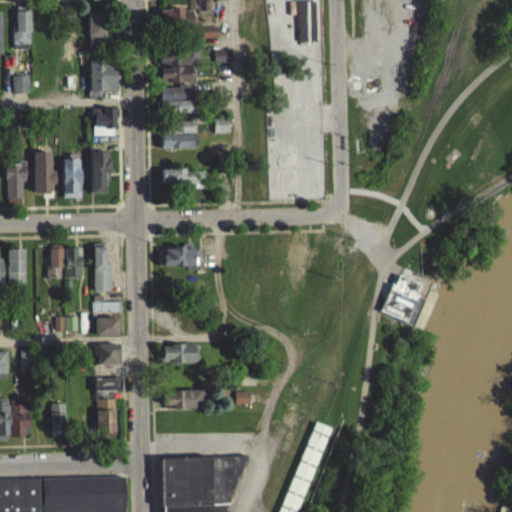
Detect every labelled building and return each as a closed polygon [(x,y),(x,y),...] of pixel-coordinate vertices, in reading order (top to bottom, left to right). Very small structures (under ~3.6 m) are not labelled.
[(194,26),(194,13),(193,13),(193,10),(190,10),(190,7),(180,7),(180,4),(167,4),(167,6),(158,6),(158,12),(156,12),(156,25),(168,25),(168,28),(181,27),(181,26),(194,26)] [(27,46),(27,41),(29,41),(29,8),(15,8),(15,24),(12,24),(13,46),(27,46)] [(87,9),(104,9),(105,33),(99,33),(99,43),(89,43),(89,33),(87,33),(87,9)] [(85,12),(73,13),(73,29),(69,29),(70,54),(86,54),(85,12)] [(201,23),(215,23),(216,34),(201,34),(201,23)] [(200,43),(215,43),(215,32),(200,32),(200,43)] [(198,45),(188,45),(188,42),(157,42),(157,62),(178,62),(178,60),(189,60),(189,58),(198,58),(198,45)] [(213,47),(228,47),(229,58),(213,58),(213,47)] [(197,53),(156,54),(157,72),(197,71),(197,53)] [(87,57),(88,95),(101,95),(101,87),(117,87),(117,75),(114,75),(114,61),(105,62),(105,56),(87,57)] [(227,56),(211,56),(212,69),(228,68),(227,56)] [(180,63),(193,63),(193,80),(154,79),(154,65),(167,65),(167,63),(180,63)] [(12,73),(28,72),(28,90),(12,91),(12,73)] [(192,88),(192,72),(153,73),(154,89),(192,88)] [(10,82),(11,99),(27,99),(26,81),(10,82)] [(188,81),(188,94),(179,94),(179,96),(155,97),(155,84),(176,84),(176,81),(188,81)] [(158,98),(189,97),(190,109),(158,110),(158,98)] [(89,142),(112,142),(112,114),(90,114),(89,142)] [(212,115),(227,115),(227,130),(212,130),(212,115)] [(190,118),(190,128),(179,128),(179,130),(155,130),(155,118),(190,118)] [(159,131),(190,131),(190,133),(197,133),(197,144),(190,144),(190,145),(173,145),(173,147),(170,147),(170,145),(159,145),(159,131)] [(106,148),(107,156),(109,156),(109,178),(104,178),(104,189),(90,190),(89,148),(106,148)] [(6,195),(21,195),(21,177),(25,177),(25,158),(17,158),(17,161),(6,161),(6,164),(4,164),(4,177),(6,177),(6,195)] [(48,199),(48,190),(52,190),(52,177),(48,177),(48,158),(31,158),(31,199),(48,199)] [(60,204),(78,204),(77,165),(59,165),(60,204)] [(159,165),(170,166),(170,165),(183,165),(183,166),(194,167),(194,168),(203,168),(203,180),(194,180),(183,180),(183,181),(170,181),(170,178),(159,178),(159,165)] [(159,190),(193,189),(193,194),(202,194),(202,174),(159,175),(159,190)] [(303,233),(303,265),(287,265),(287,230),(301,230),(301,233),(303,233)] [(158,249),(158,263),(199,262),(199,246),(192,246),(191,240),(181,240),(181,243),(163,243),(158,249)] [(64,273),(68,273),(68,277),(80,276),(80,263),(82,263),(81,244),(76,245),(63,245),(64,273)] [(92,244),(93,289),(109,288),(108,260),(105,260),(105,244),(92,244)] [(49,246),(61,245),(61,265),(49,265),(49,246)] [(198,272),(198,253),(157,254),(158,273),(198,272)] [(59,254),(46,254),(45,284),(59,284),(59,254)] [(6,289),(23,288),(22,255),(5,255),(6,289)] [(393,281),(389,291),(386,289),(374,316),(400,328),(412,301),(409,300),(414,290),(393,281)] [(118,299),(91,300),(91,311),(118,311),(118,299)] [(117,308),(89,308),(89,318),(117,318),(117,308)] [(76,314),(76,328),(65,328),(65,314),(76,314)] [(116,314),(94,315),(95,334),(117,333),(116,314)] [(54,315),(63,315),(63,329),(54,329),(54,315)] [(52,338),(75,337),(74,322),(52,323),(52,338)] [(197,342),(198,359),(158,360),(158,346),(162,346),(162,344),(170,344),(170,341),(183,341),(183,343),(197,342)] [(94,343),(117,342),(117,352),(120,351),(120,361),(97,362),(97,352),(94,353),(94,343)] [(20,349),(34,349),(34,363),(20,363),(20,349)] [(29,371),(29,357),(18,357),(18,371),(29,371)] [(114,429),(114,397),(112,397),(112,389),(119,389),(119,376),(92,376),(92,389),(95,389),(95,429),(114,429)] [(162,393),(171,393),(171,388),(199,387),(199,389),(204,389),(204,390),(201,391),(201,398),(196,398),(196,406),(169,406),(169,402),(162,403),(162,393)] [(250,390),(235,389),(234,402),(249,402),(250,390)] [(192,415),(192,406),(199,407),(199,397),(161,396),(160,415),(192,415)] [(233,410),(247,410),(247,398),(233,398),(233,410)] [(48,401),(63,401),(64,430),(49,431),(48,401)] [(9,402),(9,435),(22,435),(22,432),(28,432),(28,422),(27,422),(27,412),(24,412),(24,402),(9,402)] [(293,511),(329,426),(314,419),(274,511),(293,511)] [(247,453),(226,501),(160,504),(158,456),(247,453)] [(0,511),(0,484),(119,482),(119,511),(0,511)] [(160,504),(160,511),(221,511),(226,501),(160,504)]
